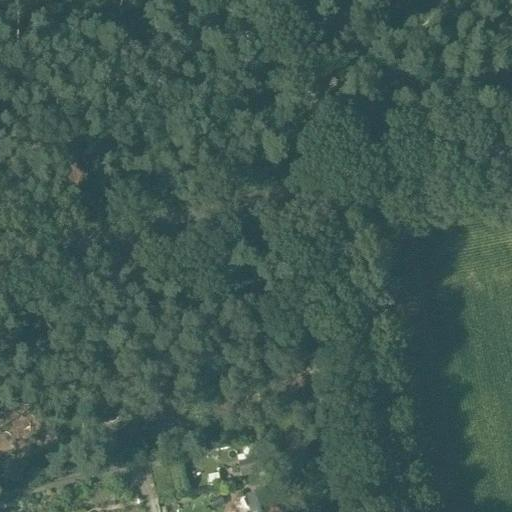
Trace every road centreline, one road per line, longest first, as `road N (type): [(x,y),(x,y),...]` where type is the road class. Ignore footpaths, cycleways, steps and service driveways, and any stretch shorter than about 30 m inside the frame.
road 1 (tertiary): [(329,193),(0,258)]
road 2 (residential): [(398,511),(329,193)]
road 3 (tertiary): [(511,156),(329,193)]
